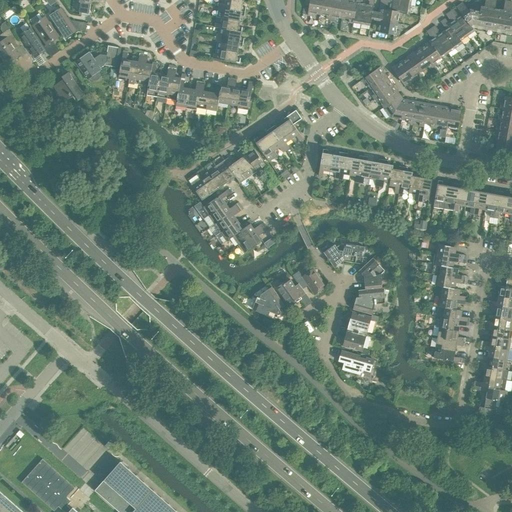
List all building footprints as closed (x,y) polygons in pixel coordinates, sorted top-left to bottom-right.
[(73,0),(73,1),(80,2),(79,12),(89,14),(91,4),(91,0),(73,0)] [(242,7),(243,1),(237,0),(225,0),(225,4),(219,3),(218,7),(245,12),(246,8),(242,7)] [(319,14),(321,0),(309,0),(307,15),(312,16),(313,13),(319,14)] [(330,19),(333,0),(321,0),(319,14),(326,15),(326,18),(330,19)] [(342,18),(345,0),(333,0),(330,19),(335,20),(335,17),(342,18)] [(353,21),(356,0),(354,0),(345,0),(342,18),(349,19),(348,22),(353,23),(353,22),(353,21)] [(361,24),(365,4),(360,3),(360,0),(356,0),(353,21),(353,22),(361,24)] [(370,25),(372,11),(374,0),(368,0),(368,1),(370,1),(370,5),(365,4),(361,24),(370,25)] [(407,14),(409,5),(381,0),(380,6),(385,7),(386,5),(390,5),(389,10),(402,12),(402,13),(407,14)] [(511,33),(511,11),(481,6),(480,11),(470,9),(463,14),(472,27),(473,26),(511,33)] [(240,21),(241,15),(244,15),(245,12),(218,7),(216,17),(222,18),(240,21)] [(69,21),(60,8),(49,15),(65,39),(76,31),(75,30),(77,30),(78,22),(72,20),(71,20),(69,21)] [(401,17),(402,13),(402,12),(389,10),(379,8),(377,20),(396,23),(397,16),(401,17)] [(474,30),(472,27),(463,14),(458,17),(456,14),(458,13),(454,8),(450,11),(467,35),(474,30)] [(460,39),(467,35),(450,11),(446,15),(449,19),(451,18),(453,21),(449,24),(460,39)] [(59,36),(45,16),(32,26),(46,45),(59,36)] [(238,28),(240,21),(222,18),(221,24),(215,23),(215,27),(224,29),(241,32),(242,28),(238,28)] [(460,39),(449,24),(445,18),(440,22),(444,26),(445,25),(448,28),(443,31),(454,47),(462,42),(460,39)] [(395,30),(396,23),(377,20),(375,32),(398,36),(399,31),(395,30)] [(454,47),(443,31),(439,35),(437,31),(438,30),(435,26),(431,29),(447,52),(454,47)] [(20,55),(13,45),(18,41),(10,28),(0,35),(3,40),(0,41),(0,57),(3,62),(8,58),(11,62),(20,55)] [(46,50),(30,28),(19,35),(35,58),(46,50)] [(240,38),(241,32),(224,29),(223,35),(217,34),(216,38),(243,42),(244,39),(240,38)] [(447,52),(431,29),(426,32),(430,36),(431,35),(434,38),(429,41),(440,57),(447,52)] [(238,52),(239,45),(243,46),(243,42),(216,38),(216,42),(217,42),(216,48),(238,52)] [(440,57),(429,41),(420,48),(433,67),(437,64),(435,61),(440,57)] [(90,53),(89,51),(75,62),(87,80),(89,78),(90,79),(92,80),(93,81),(95,81),(96,81),(98,80),(99,79),(100,78),(101,77),(101,75),(101,74),(101,72),(100,71),(102,69),(100,67),(104,65),(117,68),(121,48),(108,46),(107,52),(100,51),(96,54),(94,51),(90,53)] [(237,58),(238,52),(216,48),(215,54),(214,54),(213,58),(240,63),(240,59),(237,58)] [(433,67),(420,48),(411,54),(422,70),(427,66),(430,69),(433,67)] [(129,80),(132,61),(125,60),(126,58),(128,51),(123,51),(118,79),(129,80)] [(139,82),(144,54),(139,53),(138,60),(139,60),(139,62),(132,61),(129,80),(139,82)] [(148,84),(152,64),(145,63),(146,61),(148,55),(144,54),(139,82),(148,84)] [(422,70),(411,54),(401,61),(415,80),(418,77),(416,74),(422,70)] [(415,80),(401,61),(392,68),(402,83),(409,79),(411,82),(415,80)] [(157,94),(161,75),(154,73),(154,71),(155,72),(157,63),(153,62),(152,64),(148,84),(147,92),(157,94)] [(177,98),(181,78),(174,77),(174,75),(175,75),(177,66),(173,66),(172,68),(167,96),(177,98)] [(167,96),(172,68),(168,67),(167,74),(168,74),(167,76),(161,75),(157,94),(167,96)] [(371,87),(387,76),(380,67),(361,80),(364,84),(367,82),(371,87)] [(84,95),(72,77),(68,72),(61,77),(63,79),(57,84),(57,85),(54,87),(58,93),(56,94),(62,104),(74,95),(78,100),(84,95)] [(393,86),(387,76),(371,87),(375,93),(372,95),(374,99),(393,86)] [(186,108),(189,88),(183,87),(183,85),(184,85),(185,79),(181,78),(177,98),(175,106),(186,108)] [(228,104),(232,78),(228,78),(227,84),(228,84),(228,86),(221,85),(218,103),(228,104)] [(237,108),(241,89),(234,88),(235,86),(236,79),(232,78),(228,104),(238,106),(237,108)] [(196,110),(201,82),(197,81),(196,87),(196,88),(196,90),(189,88),(186,108),(196,110)] [(248,110),(253,82),(248,81),(247,88),(248,88),(248,90),(241,89),(237,108),(248,110)] [(206,109),(209,92),(203,91),(203,89),(204,89),(205,82),(201,82),(196,110),(197,107),(206,109)] [(218,103),(221,85),(217,84),(216,91),(217,91),(216,93),(209,92),(206,109),(217,111),(218,103)] [(384,106),(400,95),(393,86),(374,99),(377,103),(380,100),(384,106)] [(401,118),(405,100),(403,99),(400,95),(384,106),(391,117),(401,118)] [(511,110),(511,97),(505,97),(504,104),(501,103),(500,108),(503,109),(511,110)] [(412,124),(413,120),(416,102),(405,100),(401,118),(408,120),(408,124),(412,124)] [(424,122),(428,104),(416,102),(413,120),(419,121),(419,126),(424,126),(424,122)] [(435,128),(436,124),(439,106),(428,104),(424,122),(431,123),(430,128),(435,128)] [(447,126),(450,108),(439,106),(436,124),(442,125),(441,130),(446,130),(447,126)] [(457,132),(461,110),(450,108),(447,126),(453,127),(452,131),(457,132)] [(511,121),(511,110),(503,109),(502,115),(499,115),(498,119),(501,120),(511,121)] [(302,119),(296,110),(287,116),(293,124),(302,119)] [(303,138),(293,124),(287,116),(284,118),(286,121),(281,125),(291,139),(296,136),(299,141),(303,138)] [(511,133),(511,121),(501,120),(500,126),(497,126),(496,130),(511,133)] [(291,139),(281,125),(275,129),(273,126),(271,128),(286,150),(289,148),(286,143),(291,139)] [(286,150),(271,128),(267,130),(270,133),(264,137),(274,151),(279,147),(283,152),(286,150)] [(511,133),(496,130),(495,135),(498,135),(497,142),(511,144),(511,133)] [(278,156),(274,151),(264,137),(259,140),(257,137),(253,140),(269,162),(278,156)] [(511,156),(511,144),(497,142),(496,149),(493,148),(492,153),(511,156)] [(265,165),(254,149),(248,153),(247,151),(244,146),(241,149),(257,171),(265,165)] [(257,171),(241,149),(237,151),(241,156),(241,155),(242,157),(237,161),(248,177),(257,171)] [(330,172),(333,154),(326,153),(327,150),(323,149),(318,176),(322,176),(324,171),(330,172)] [(339,179),(343,152),(340,152),(339,155),(333,154),(330,172),(336,173),(334,179),(339,179)] [(350,175),(353,158),(346,157),(347,153),(343,152),(339,179),(343,180),(344,174),(350,175)] [(359,183),(363,156),(360,155),(359,159),(353,158),(350,175),(356,176),(355,182),(359,183)] [(370,179),(373,161),(366,160),(367,157),(363,156),(359,183),(363,183),(364,178),(370,179)] [(248,177),(237,161),(231,165),(230,163),(231,162),(227,158),(224,160),(235,177),(240,183),(248,177)] [(379,186),(383,160),(380,159),(379,162),(373,161),(370,179),(369,184),(375,185),(375,186),(379,186)] [(235,177),(224,160),(216,166),(227,182),(235,177)] [(389,186),(392,168),(393,165),(386,164),(387,160),(383,160),(379,186),(383,187),(384,181),(390,182),(389,186)] [(227,182),(216,166),(207,172),(219,188),(227,182)] [(398,193),(403,167),(399,166),(399,170),(392,168),(389,186),(395,187),(394,193),(398,193)] [(409,193),(412,176),(412,172),(406,171),(406,167),(403,167),(398,193),(402,194),(403,188),(409,189),(408,193),(409,193)] [(211,194),(219,188),(207,172),(199,178),(211,194)] [(418,200),(422,174),(419,173),(418,177),(412,176),(409,193),(415,194),(414,200),(418,200)] [(428,200),(432,179),(425,178),(426,174),(422,174),(418,200),(422,201),(422,199),(428,200)] [(199,178),(190,184),(202,200),(211,194),(199,178)] [(443,209),(448,186),(441,184),(442,181),(438,180),(433,207),(443,209)] [(453,211),(459,184),(455,183),(454,187),(448,186),(443,209),(453,211)] [(465,206),(468,189),(461,188),(462,184),(459,184),(453,211),(458,211),(459,205),(465,206)] [(474,214),(478,187),(475,187),(474,190),(468,189),(465,206),(471,207),(470,213),(474,214)] [(485,210),(488,193),(481,191),(482,188),(478,187),(474,214),(478,215),(479,209),(485,210)] [(212,214),(226,204),(222,198),(223,197),(224,197),(232,192),(229,188),(202,207),(209,216),(212,214)] [(494,218),(498,191),(495,190),(494,194),(488,193),(485,210),(491,211),(490,217),(494,218)] [(505,213),(508,196),(501,195),(502,191),(498,191),(494,218),(498,218),(499,212),(505,213)] [(214,224),(241,205),(239,202),(231,207),(232,208),(230,209),(226,204),(212,214),(209,216),(214,224)] [(220,233),(238,220),(234,214),(236,213),(236,214),(243,209),(241,205),(214,224),(220,233)] [(232,237),(250,224),(248,220),(243,224),(244,224),(242,226),(238,220),(220,233),(226,241),(232,237)] [(238,245),(263,227),(265,226),(263,222),(255,227),(256,228),(254,229),(250,224),(232,237),(238,245)] [(248,251),(262,241),(258,235),(260,234),(266,230),(263,227),(238,245),(242,242),(248,251)] [(264,244),(267,248),(276,242),(273,238),(264,244)] [(362,257),(364,247),(345,243),(344,245),(340,244),(336,247),(334,244),(323,252),(334,267),(343,261),(343,260),(343,259),(345,259),(345,261),(355,263),(356,256),(362,257)] [(455,254),(456,247),(437,244),(435,254),(463,259),(464,255),(457,254),(457,255),(455,254)] [(453,267),(454,261),(456,261),(456,262),(462,263),(463,259),(435,254),(433,264),(453,267)] [(381,274),(384,271),(372,258),(358,271),(364,276),(365,276),(365,279),(364,279),(365,289),(382,288),(381,274)] [(457,275),(458,268),(453,267),(433,264),(438,265),(437,275),(465,280),(466,276),(459,275),(459,276),(457,275)] [(326,286),(314,268),(302,276),(299,271),(293,275),(298,283),(302,289),(308,285),(314,295),(326,286)] [(464,284),(465,280),(437,275),(435,285),(455,288),(456,282),(458,282),(458,283),(464,284)] [(312,302),(302,289),(298,283),(295,286),(290,279),(284,284),(283,283),(276,288),(289,307),(301,299),(306,307),(312,302)] [(511,298),(511,288),(505,287),(491,284),(491,289),(497,290),(497,289),(499,289),(498,296),(511,298)] [(459,296),(460,289),(455,288),(435,285),(440,286),(439,296),(467,301),(468,297),(461,296),(461,297),(459,296)] [(285,306),(271,287),(261,294),(260,298),(257,297),(252,309),(273,318),(275,314),(277,315),(279,315),(280,314),(281,313),(281,312),(280,311),(279,309),(285,306)] [(385,303),(384,288),(382,288),(365,289),(365,290),(358,290),(359,299),(358,301),(355,300),(353,309),(372,315),(375,304),(385,303)] [(457,309),(458,303),(460,303),(460,304),(466,305),(467,301),(439,296),(437,306),(457,309)] [(511,309),(511,298),(498,296),(497,303),(495,303),(495,302),(488,301),(488,305),(511,309)] [(511,319),(511,309),(488,305),(487,309),(494,310),(494,309),(496,310),(494,316),(511,319)] [(461,317),(462,310),(457,309),(437,306),(442,307),(441,317),(469,322),(470,318),(463,317),(463,318),(461,317)] [(367,334),(371,319),(377,321),(378,317),(372,315),(371,317),(352,312),(349,321),(343,320),(341,327),(367,334)] [(511,329),(511,319),(494,316),(493,323),(491,323),(491,322),(485,321),(484,325),(511,329)] [(459,331),(460,324),(462,324),(462,325),(468,326),(469,322),(441,317),(439,327),(459,331)] [(511,340),(511,332),(511,329),(484,325),(483,329),(490,330),(490,329),(492,330),(491,336),(511,340)] [(362,349),(367,334),(341,327),(339,334),(345,336),(343,346),(362,351),(361,353),(368,355),(369,351),(362,349)] [(457,337),(459,331),(439,327),(437,337),(464,342),(465,338),(459,337),(459,338),(457,337)] [(509,350),(511,340),(491,336),(490,343),(488,343),(488,342),(481,341),(481,345),(509,350)] [(464,346),(464,342),(437,337),(435,347),(455,351),(456,344),(458,344),(458,345),(464,346)] [(507,360),(509,350),(481,345),(480,349),(486,350),(487,349),(489,350),(487,356),(507,360)] [(454,357),(455,351),(435,347),(434,357),(461,362),(462,358),(456,357),(456,358),(454,357)] [(369,377),(374,360),(366,357),(365,359),(360,357),(360,356),(341,351),(338,361),(344,363),(342,369),(344,370),(361,375),(361,376),(363,376),(363,375),(369,377)] [(505,370),(507,360),(487,356),(486,363),(484,363),(484,362),(478,361),(477,365),(505,370)] [(506,380),(508,371),(505,370),(477,365),(476,369),(483,370),(483,369),(485,370),(484,377),(506,380)] [(505,389),(506,380),(484,377),(483,383),(481,383),(481,382),(474,381),(474,385),(499,390),(499,389),(500,388),(505,389)] [(505,401),(507,391),(499,389),(499,390),(474,385),(473,385),(472,389),(485,391),(485,390),(487,391),(486,398),(496,400),(505,401)] [(494,410),(496,400),(486,398),(484,408),(479,407),(478,413),(490,415),(491,409),(494,410)] [(74,511),(67,506),(71,501),(67,497),(75,488),(42,459),(21,482),(54,511),(58,506),(64,511),(23,511),(0,491),(0,511),(74,511)] [(177,511),(121,461),(95,490),(120,511),(177,511)]
